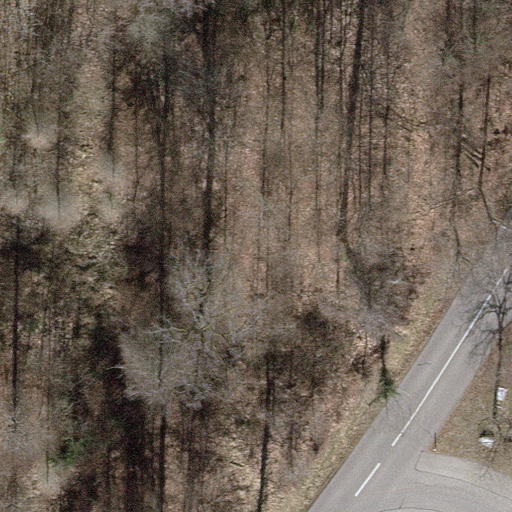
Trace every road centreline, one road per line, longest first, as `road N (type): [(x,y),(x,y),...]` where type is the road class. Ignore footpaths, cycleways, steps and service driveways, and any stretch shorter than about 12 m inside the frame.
road 1 (tertiary): [(511,300),(369,470)]
road 2 (tertiary): [(369,470),(511,497)]
